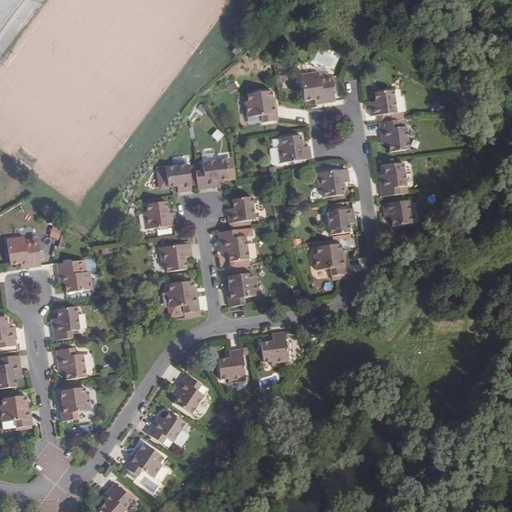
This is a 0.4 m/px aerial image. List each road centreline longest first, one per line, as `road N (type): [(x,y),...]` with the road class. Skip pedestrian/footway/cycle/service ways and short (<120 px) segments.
road 1 (residential): [(348,88),(372,263),(330,314),(213,330)]
road 2 (residential): [(213,330),(199,332),(153,370),(83,475),(52,484)]
road 3 (residential): [(26,294),(52,484)]
road 4 (residential): [(196,208),(213,330)]
